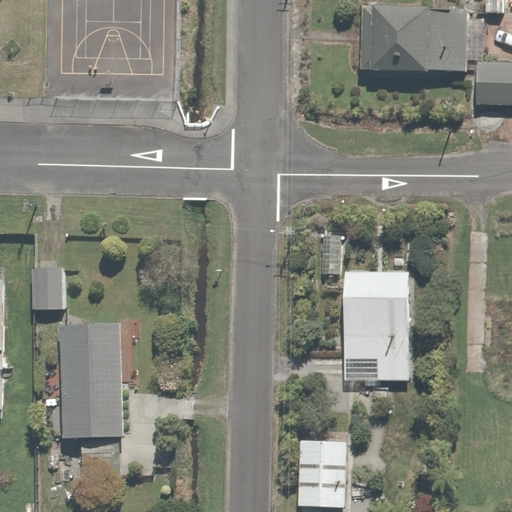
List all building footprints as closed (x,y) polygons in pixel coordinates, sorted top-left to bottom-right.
[(476,74),(477,9),(373,7),(372,78),(439,79),(440,73),(476,74)] [(511,58),(484,60),(486,109),(511,107),(511,58)] [(345,238),(329,238),(328,278),(345,278),(345,238)] [(69,265),(40,265),(41,312),(70,312),(69,265)] [(424,277),(356,275),(353,383),(421,385),(424,277)] [(0,412),(12,412),(12,282),(0,281),(0,412)] [(511,301),(495,301),(495,380),(511,380),(511,301)] [(133,325),(69,327),(71,443),(135,442),(133,325)] [(356,511),(358,442),(310,441),(308,511),(356,511)]
